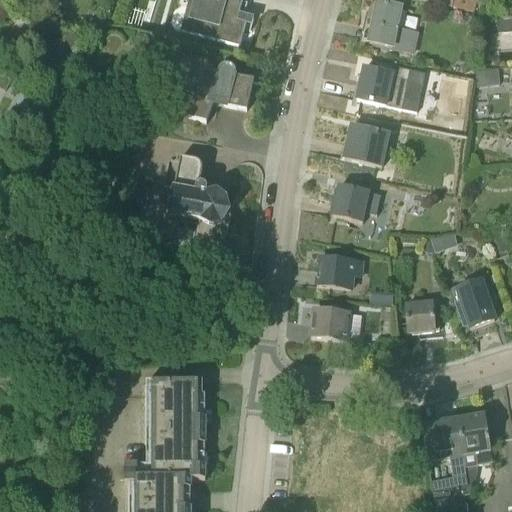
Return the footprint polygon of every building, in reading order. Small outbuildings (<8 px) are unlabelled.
[(242,4),(229,0),(189,0),(180,32),(239,49),(246,27),(251,28),(254,20),(239,16),(242,4)] [(431,0),(430,6),(452,11),(454,0),(431,0)] [(477,2),(470,0),(454,0),(452,11),(474,16),(477,2)] [(403,11),(397,10),(377,6),(369,46),(415,56),(419,35),(399,31),(403,11)] [(511,17),(497,18),(498,35),(511,34),(511,17)] [(99,38),(104,25),(94,21),(89,24),(88,27),(86,33),(99,38)] [(85,61),(75,35),(66,39),(76,65),(85,61)] [(471,73),(473,66),(469,65),(465,67),(464,71),(471,73)] [(254,82),(234,78),(235,76),(236,73),(234,70),(231,67),(228,66),(224,66),(221,68),(219,70),(217,74),(206,70),(189,119),(205,124),(211,107),(227,113),(227,110),(247,114),(254,82)] [(401,113),(410,73),(393,70),(392,77),(363,71),(357,103),(401,113)] [(66,96),(72,84),(47,73),(42,84),(66,96)] [(0,90),(6,93),(12,81),(0,75),(0,90)] [(98,119),(96,92),(77,93),(79,121),(98,119)] [(390,138),(371,134),(351,130),(344,162),(364,167),(383,171),(390,138)] [(195,163),(194,163),(180,160),(176,179),(174,187),(173,187),(170,203),(167,216),(210,226),(212,227),(213,227),(216,227),(218,226),(220,225),(221,224),(223,223),(224,222),(226,220),(227,219),(227,217),(228,215),(228,213),(228,211),(228,209),(228,208),(227,206),(226,205),(225,203),(206,198),(207,193),(207,191),(206,190),(205,189),(204,188),(203,187),(200,186),(202,173),(202,172),(202,171),(202,169),(201,168),(200,167),(199,165),(198,164),(197,164),(195,163)] [(380,200),(357,195),(338,190),(331,220),(364,227),(366,216),(376,218),(380,200)] [(508,252),(502,235),(486,240),(492,258),(508,252)] [(425,241),(424,254),(436,255),(431,241),(425,241)] [(364,266),(339,264),(320,262),(317,290),(353,293),(355,280),(362,281),(364,266)] [(473,339),(488,334),(487,329),(495,326),(494,324),(488,305),(483,293),(480,283),(460,290),(459,287),(448,290),(464,337),(472,334),(473,339)] [(367,305),(392,307),(393,297),(368,295),(367,305)] [(433,304),(405,306),(408,337),(434,335),(434,334),(439,334),(438,317),(434,318),(433,304)] [(362,319),(348,317),(314,314),(311,341),(359,346),(362,319)] [(189,511),(189,502),(189,492),(196,492),(196,481),(198,481),(210,481),(210,470),(210,468),(203,468),(203,458),(203,447),(210,447),(210,421),(203,421),(203,410),(203,398),(206,398),(206,385),(202,385),(152,385),(151,468),(151,481),(135,481),(135,474),(137,474),(137,468),(124,468),(124,488),(135,488),(134,511),(189,511)] [(463,460),(465,471),(492,466),(484,419),(457,423),(463,460)] [(428,466),(463,460),(457,423),(422,429),(428,466)] [(338,434),(308,511),(345,511),(370,445),(338,434)] [(468,491),(466,479),(431,484),(434,503),(463,499),(469,498),(468,491)]
